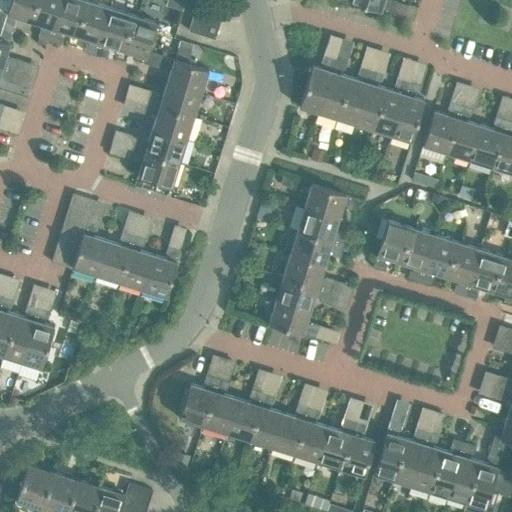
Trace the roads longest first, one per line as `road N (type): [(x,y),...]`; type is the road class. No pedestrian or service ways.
road 1 (residential): [(340,375),(370,276),(491,313),(461,410),(391,390)]
road 2 (residential): [(20,168),(56,53),(116,70),(85,182)]
road 3 (residential): [(223,229),(265,80),(254,21)]
road 4 (residential): [(254,21),(295,15),(413,53)]
road 5 (residential): [(340,375),(192,329)]
road 6 (unclassified): [(185,511),(117,373)]
road 7 (residential): [(223,229),(85,182)]
road 8 (residential): [(60,183),(34,271),(0,261)]
road 9 (residential): [(2,423),(117,373)]
